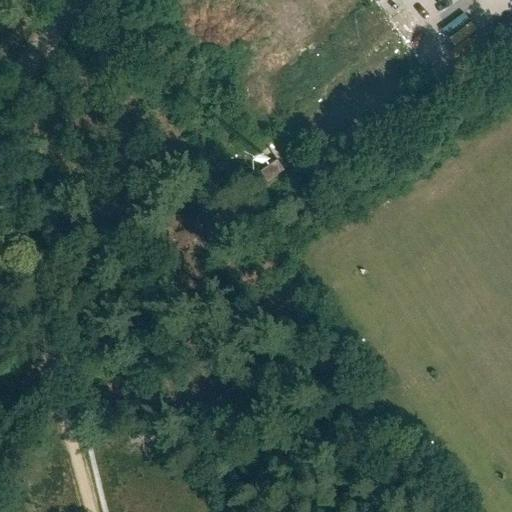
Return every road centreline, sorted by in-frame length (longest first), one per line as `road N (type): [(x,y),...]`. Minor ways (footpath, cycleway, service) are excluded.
road 1 (track): [(89,511),(0,195)]
road 2 (unclassified): [(0,101),(78,0)]
